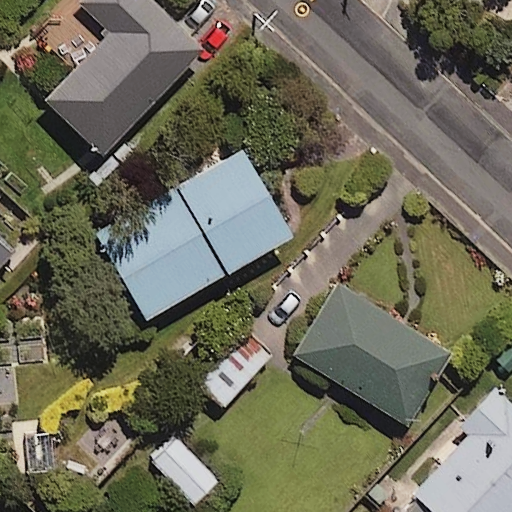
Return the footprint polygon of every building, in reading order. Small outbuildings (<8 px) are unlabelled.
[(195,37),(156,0),(80,0),(102,21),(36,88),(92,142),(195,37)] [(281,220),(233,137),(88,222),(137,305),(281,220)] [(442,344),(333,275),(289,346),(398,414),(442,344)] [(264,349),(239,326),(192,376),(217,399),(264,349)] [(407,489),(431,511),(511,511),(511,399),(483,373),(442,416),(456,430),(403,485),(407,489)] [(211,472),(170,430),(146,453),(187,495),(211,472)] [(431,511),(407,489),(385,511),(431,511)]
